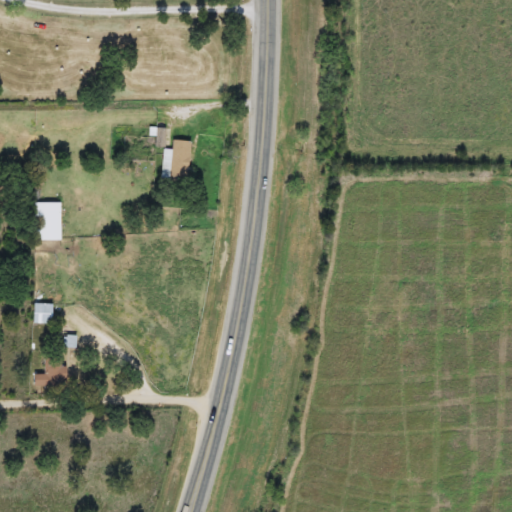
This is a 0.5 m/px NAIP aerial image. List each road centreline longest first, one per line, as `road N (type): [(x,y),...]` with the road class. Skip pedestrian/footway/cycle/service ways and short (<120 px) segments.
road 1 (trunk): [(187,511),(245,274),(265,0)]
road 2 (residential): [(266,10),(41,0)]
